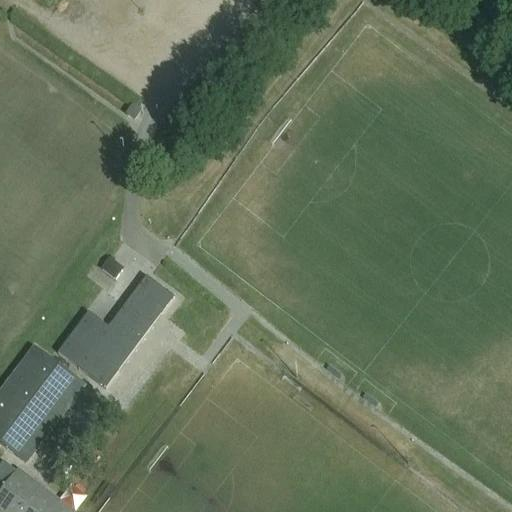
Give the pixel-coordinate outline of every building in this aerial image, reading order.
[(133,107),(126,115),(135,122),(142,114),(133,107)] [(109,261),(101,271),(116,282),(124,272),(109,261)] [(105,392),(174,299),(147,279),(108,330),(88,316),(58,358),(77,372),(78,372),(105,392)] [(0,447),(25,466),(83,389),(34,352),(0,398),(0,447)] [(0,511),(67,511),(17,474),(0,496),(0,511)]
